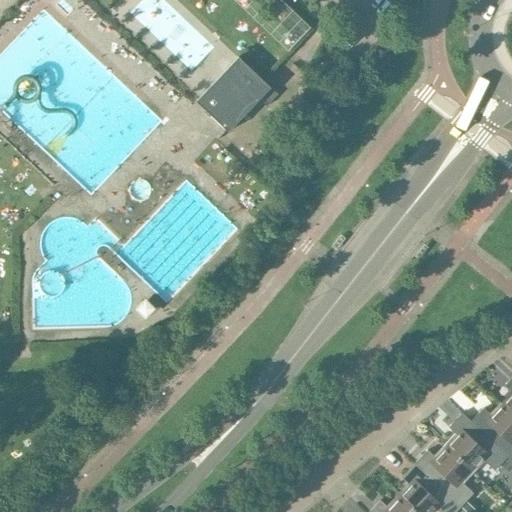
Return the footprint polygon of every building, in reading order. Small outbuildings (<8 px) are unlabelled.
[(200,96),(196,101),(228,131),(259,99),(266,105),(277,94),(238,56),(200,96)] [(145,302),(139,308),(145,314),(151,308),(145,302)] [(500,403),(511,413),(511,376),(504,385),(511,392),(500,403)] [(507,456),(507,457),(511,461),(511,413),(500,403),(490,414),(483,407),(470,421),(507,456)] [(496,468),(507,457),(507,456),(470,421),(461,413),(448,427),(455,434),(445,445),(472,471),(485,457),(496,468)] [(414,463),(460,506),(471,495),(460,484),(472,471),(445,445),(434,456),(427,449),(414,463)] [(442,511),(454,511),(460,506),(414,463),(401,477),(408,484),(397,495),(415,511),(433,511),(438,508),(442,511)] [(367,511),(415,511),(397,495),(387,506),(380,500),(367,511)]
